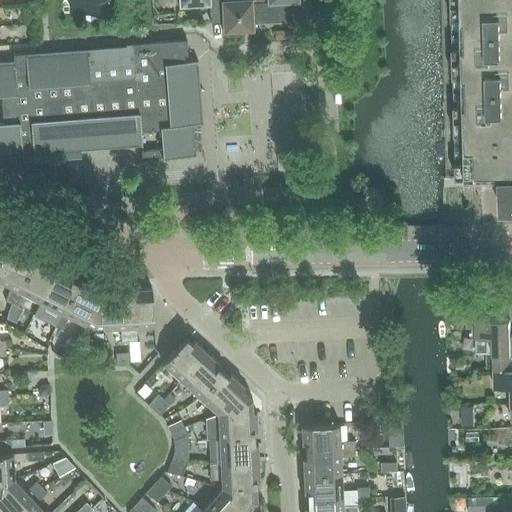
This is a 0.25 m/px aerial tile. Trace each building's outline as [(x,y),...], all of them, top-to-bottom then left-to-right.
[(211,22),(223,22),(222,0),(177,0),(178,6),(210,5),(211,22)] [(253,24),(292,22),(291,2),(284,2),(268,2),(252,3),(251,0),(222,0),(223,22),(223,32),(254,31),(253,24)] [(511,0),(451,0),(456,178),(500,177),(501,210),(511,209),(511,0)] [(88,48),(13,54),(14,61),(0,62),(0,94),(1,94),(3,122),(0,122),(0,155),(22,154),(22,150),(33,149),(34,159),(81,155),(80,148),(142,143),(141,130),(161,129),(162,149),(142,150),(142,159),(195,155),(192,124),(203,123),(198,60),(184,61),(182,39),(132,43),(88,48)] [(213,109),(236,109),(236,95),(213,94),(213,109)] [(0,270),(12,247),(4,243),(0,243),(0,270)] [(12,247),(0,270),(0,280),(11,287),(5,299),(12,303),(34,259),(28,256),(30,253),(13,244),(12,247)] [(25,294),(40,301),(58,267),(42,259),(40,262),(34,259),(12,303),(18,306),(25,294)] [(72,278),(74,275),(58,267),(40,301),(55,309),(49,322),(56,325),(78,281),(72,278)] [(86,321),(86,320),(102,289),(86,281),(84,284),(78,281),(56,325),(62,329),(69,316),(85,324),(86,321)] [(133,291),(127,291),(129,341),(137,340),(136,326),(154,325),(152,286),(133,287),(133,291)] [(120,288),(102,289),(86,320),(86,321),(85,324),(94,329),(121,327),(122,341),(129,341),(127,291),(120,292),(120,288)] [(511,318),(509,318),(476,319),(477,337),(493,337),(493,338),(488,338),(488,352),(494,352),(494,353),(511,353),(510,333),(511,333),(511,318)] [(511,333),(510,333),(511,353),(494,353),(494,370),(511,369),(511,333)] [(181,380),(207,351),(194,339),(191,341),(186,337),(163,363),(181,380)] [(221,363),(207,351),(181,380),(199,397),(223,370),(218,366),(221,363)] [(511,402),(511,369),(494,370),(495,386),(511,386),(511,402)] [(242,388),(244,385),(230,372),(228,375),(223,370),(199,397),(218,413),(253,411),(252,397),(242,388)] [(0,397),(8,397),(8,389),(0,389),(0,397)] [(148,404),(154,409),(164,398),(158,393),(148,404)] [(170,403),(164,398),(154,409),(160,414),(170,403)] [(256,411),(253,411),(218,413),(219,438),(254,436),(254,429),(257,429),(256,411)] [(184,426),(181,419),(168,425),(171,432),(184,426)] [(352,434),(379,444),(384,432),(357,422),(352,434)] [(355,440),(340,441),(340,423),(301,425),(302,443),(305,443),(305,450),(355,448),(355,440)] [(187,433),(184,426),(171,432),(174,439),(187,433)] [(174,439),(174,446),(188,443),(187,433),(174,439)] [(209,463),(220,463),(259,460),(258,442),(254,442),(254,436),(219,438),(209,439),(209,463)] [(0,447),(11,447),(11,439),(0,439),(0,447)] [(174,446),(175,451),(188,456),(188,443),(174,446)] [(302,457),(303,475),(342,473),(341,456),(355,455),(355,448),(305,450),(306,457),(302,457)] [(28,460),(27,452),(0,453),(0,479),(15,478),(14,461),(28,460)] [(66,457),(53,463),(59,476),(75,467),(66,457)] [(168,471),(173,473),(182,475),(186,463),(172,459),(168,471)] [(210,480),(221,479),(221,488),(256,485),(256,479),(260,478),(259,460),(220,463),(209,463),(210,480)] [(355,483),(383,480),(382,470),(354,473),(355,483)] [(308,492),(308,499),(357,497),(357,489),(343,490),(342,473),(303,475),(304,492),(308,492)] [(161,476),(156,481),(167,491),(172,485),(161,476)] [(0,491),(15,478),(0,479),(0,491)] [(26,491),(15,478),(0,491),(0,511),(14,511),(42,486),(37,481),(26,491)] [(156,481),(151,487),(147,491),(157,501),(167,491),(156,481)] [(256,485),(221,488),(247,510),(257,500),(256,485)] [(46,511),(37,502),(47,492),(42,486),(14,511),(46,511)] [(357,487),(357,489),(357,497),(369,496),(369,486),(357,487)] [(249,511),(247,510),(221,488),(204,506),(211,511),(249,511)] [(506,496),(469,497),(469,511),(506,511),(506,496)] [(142,497),(132,508),(136,511),(147,511),(153,506),(142,497)] [(308,506),(305,506),(304,511),(343,511),(343,505),(358,505),(357,497),(308,499),(308,506)] [(87,501),(75,511),(86,511),(92,507),(87,501)]
